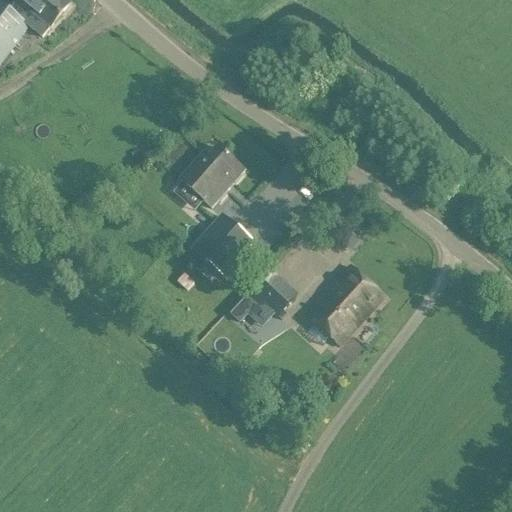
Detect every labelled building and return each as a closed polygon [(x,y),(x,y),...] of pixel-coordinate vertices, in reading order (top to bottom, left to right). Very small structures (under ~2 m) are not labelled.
[(43,37),(50,28),(51,29),(70,4),(64,0),(13,0),(16,2),(9,11),(0,4),(0,64),(29,27),(43,37)] [(245,171),(218,148),(209,158),(204,154),(180,181),(206,204),(227,180),(233,185),(245,171)] [(253,244),(222,216),(193,250),(224,277),(253,244)] [(341,347),(385,299),(351,268),(307,315),(341,347)] [(268,274),(252,292),(280,316),(296,298),(268,274)] [(250,294),(210,315),(218,328),(209,333),(222,357),(257,339),(244,314),(257,307),(250,294)]
